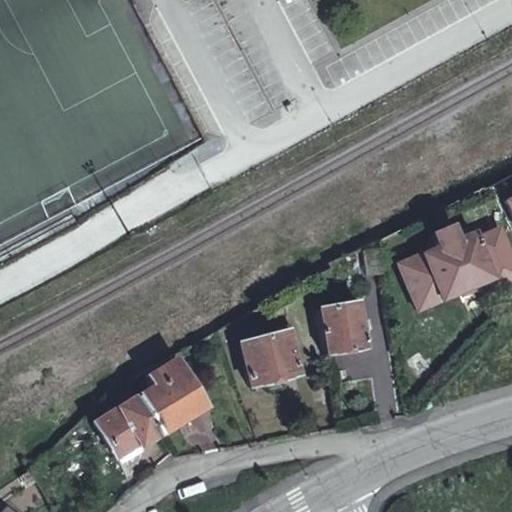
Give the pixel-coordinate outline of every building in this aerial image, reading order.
[(434,249),(399,263),(418,309),(489,280),(491,285),(511,277),(511,268),(497,231),(473,241),(470,234),(453,241),(447,228),(429,236),(434,249)] [(370,274),(386,272),(381,240),(365,247),(370,274)] [(320,344),(322,355),(364,348),(357,301),(314,309),(320,344)] [(283,330),(236,344),(248,386),(294,373),(283,330)] [(133,398),(156,436),(173,426),(181,439),(190,434),(182,420),(201,408),(171,359),(144,376),(150,387),(133,398)] [(136,448),(156,436),(133,398),(90,424),(119,468),(135,458),(133,454),(130,456),(126,450),(133,445),(136,448)]
